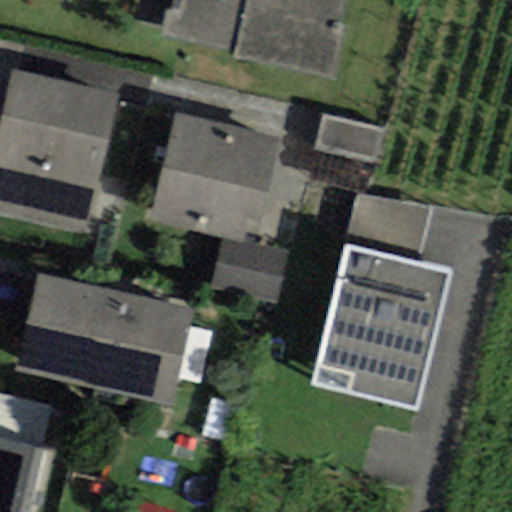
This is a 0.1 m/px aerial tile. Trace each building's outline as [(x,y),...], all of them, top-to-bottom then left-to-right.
[(131,0),(127,20),(162,27),(160,35),(235,51),(234,59),(335,79),(350,0),(131,0)] [(0,217),(85,236),(116,95),(10,73),(0,117),(0,217)] [(276,139),(176,115),(151,223),(220,239),(241,244),(247,219),(257,221),(276,139)] [(377,163),(384,131),(322,117),(315,149),(377,163)] [(354,195),(342,246),(416,262),(428,211),(354,195)] [(286,253),(241,244),(220,239),(209,292),(275,306),(286,253)] [(419,412),(451,270),(416,262),(342,246),(310,388),(419,412)] [(192,312),(38,274),(15,370),(169,407),(192,312)] [(48,406),(0,393),(0,442),(37,452),(48,406)] [(0,511),(28,511),(44,454),(37,452),(0,442),(0,511)] [(174,511),(175,510),(124,498),(120,511),(174,511)]
